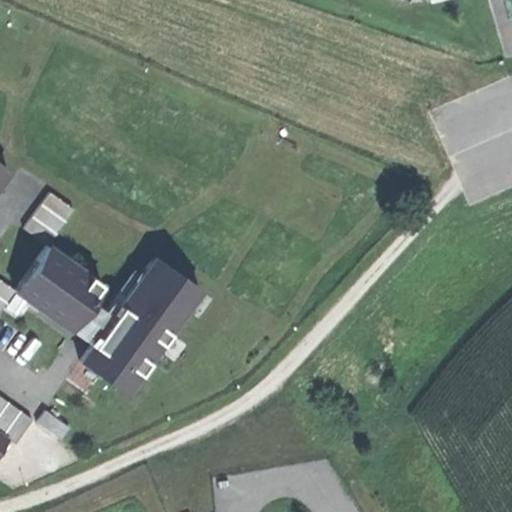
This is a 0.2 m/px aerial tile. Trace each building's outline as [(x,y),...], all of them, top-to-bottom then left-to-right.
[(19,225),(43,241),(69,204),(45,188),(19,225)] [(11,286),(67,325),(78,310),(86,298),(99,281),(43,241),(11,286)] [(76,357),(120,388),(194,283),(150,252),(137,271),(88,339),(76,357)] [(80,333),(88,339),(137,271),(128,265),(99,307),(90,318),(80,333)] [(0,302),(11,286),(0,278),(0,302)] [(99,307),(86,298),(78,310),(90,318),(99,307)] [(0,429),(4,433),(12,438),(29,414),(0,393),(0,429)] [(33,417),(58,434),(66,422),(42,405),(33,417)]
